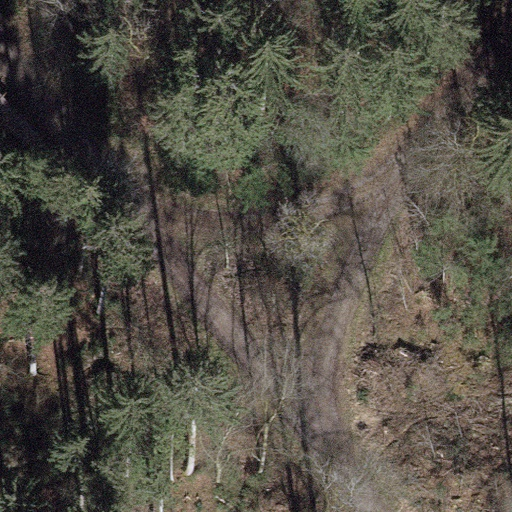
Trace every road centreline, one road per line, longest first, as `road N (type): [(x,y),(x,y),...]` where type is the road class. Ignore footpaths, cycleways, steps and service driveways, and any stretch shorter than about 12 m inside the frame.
road 1 (track): [(357,511),(246,350),(0,93)]
road 2 (track): [(246,350),(511,9)]
